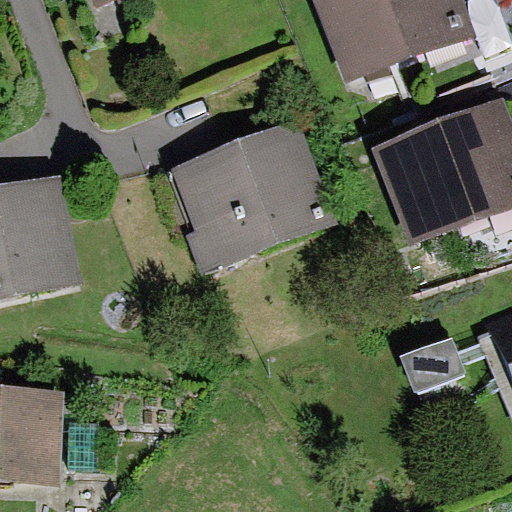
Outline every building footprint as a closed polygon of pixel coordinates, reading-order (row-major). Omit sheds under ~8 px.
[(131,0),(91,0),(96,13),(131,0)] [(465,7),(461,0),(310,0),(348,94),(479,43),(465,7)] [(511,47),(493,0),(482,0),(465,7),(479,43),(486,61),(511,50),(511,47)] [(511,216),(511,124),(505,107),(375,159),(413,255),(511,216)] [(344,229),(303,126),(172,177),(197,239),(187,243),(204,285),(344,229)] [(0,308),(85,291),(63,184),(0,196),(0,308)] [(511,316),(485,327),(489,336),(477,341),(511,426),(511,316)] [(466,383),(452,346),(399,367),(413,403),(466,383)] [(66,400),(0,397),(0,491),(63,494),(66,400)]
